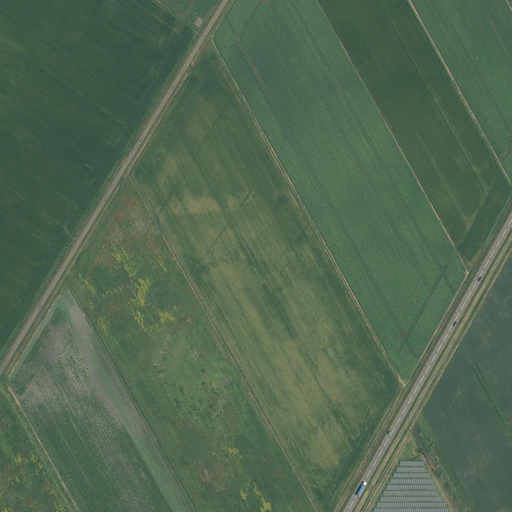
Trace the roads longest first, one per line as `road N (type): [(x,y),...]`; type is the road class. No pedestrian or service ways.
road 1 (unclassified): [(0,371),(225,0)]
road 2 (primary): [(347,511),(511,219)]
